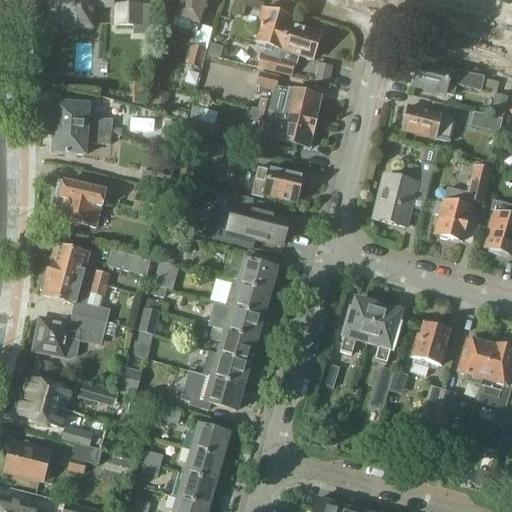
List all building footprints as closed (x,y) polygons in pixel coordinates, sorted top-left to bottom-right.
[(50,0),(51,28),(91,28),(91,9),(113,10),(113,28),(142,28),(142,5),(114,5),(114,0),(50,0)] [(198,35),(208,0),(181,0),(176,17),(173,27),(189,32),(198,35)] [(279,59),(292,22),(293,19),(267,11),(257,43),(269,46),(266,56),(262,55),(258,68),(276,73),(279,59)] [(308,27),(292,22),(279,59),(276,73),(292,77),(299,56),(314,60),(322,34),(307,30),(308,27)] [(207,50),(190,45),(185,66),(202,70),(207,50)] [(222,48),(210,45),(208,54),(220,57),(222,48)] [(484,78),(434,67),(433,68),(419,65),(414,87),(454,96),(456,86),(481,92),(484,78)] [(259,73),(256,87),(276,91),(279,77),(259,73)] [(253,107),(253,108),(315,124),(319,108),(322,109),(324,98),(290,90),(287,105),(271,101),(262,99),(260,109),(253,107)] [(155,92),(152,105),(166,108),(169,95),(155,92)] [(495,95),(491,116),(503,118),(507,97),(495,95)] [(58,105),(56,130),(110,134),(111,134),(111,133),(112,121),(88,119),(88,107),(58,105)] [(315,124),(253,108),(251,118),(266,122),(261,143),(296,151),(298,145),(312,149),(314,139),(312,139),(315,124)] [(427,113),(408,109),(402,133),(434,140),(449,143),(450,138),(452,129),(455,118),(428,112),(427,113)] [(499,134),(502,120),(473,113),(470,127),(499,134)] [(192,141),(215,147),(220,127),(192,120),(187,139),(192,141)] [(173,124),(173,135),(187,136),(187,124),(186,124),(173,124)] [(110,134),(56,130),(55,154),(85,156),(86,145),(110,146),(111,134),(110,134)] [(224,150),(215,147),(192,141),(189,155),(221,163),(224,150)] [(421,163),(419,170),(409,167),(405,183),(384,178),(374,217),(386,220),(385,224),(405,229),(413,198),(425,201),(432,173),(433,166),(421,163)] [(474,167),(471,179),(467,195),(448,190),(445,203),(444,203),(443,206),(437,204),(434,216),(441,217),(436,236),(462,242),(471,210),(470,210),(472,202),(483,205),(492,172),(474,167)] [(252,195),(264,198),(265,194),(296,201),(302,176),(269,168),(269,170),(259,168),(252,195)] [(142,171),(138,188),(166,195),(170,178),(142,171)] [(111,194),(65,182),(58,180),(49,218),(96,230),(102,206),(108,207),(111,194)] [(220,192),(217,204),(233,209),(227,232),(234,234),(231,245),(252,251),(256,239),(282,246),(288,221),(251,212),(254,201),(220,192)] [(133,212),(154,217),(156,207),(158,200),(136,196),(135,202),(133,212)] [(511,206),(495,201),(492,213),(494,213),(488,231),(491,232),(486,249),(511,256),(511,252),(511,206)] [(165,235),(162,249),(178,253),(188,255),(191,241),(165,235)] [(84,270),(89,255),(54,246),(47,272),(81,281),(84,273),(85,270),(84,270)] [(146,278),(150,262),(111,252),(107,268),(146,278)] [(234,284),(269,294),(276,269),(278,261),(249,253),(246,261),(246,260),(241,278),(237,276),(234,284)] [(167,289),(174,268),(159,263),(153,285),(167,289)] [(40,296),(73,305),(70,315),(105,325),(109,312),(98,309),(101,299),(103,299),(106,287),(90,283),(90,284),(81,281),(47,272),(40,296)] [(106,287),(109,277),(93,273),(90,283),(106,287)] [(226,306),(263,317),(269,294),(234,284),(234,285),(231,285),(226,306)] [(167,289),(153,286),(151,296),(165,299),(167,289)] [(144,310),(147,311),(157,313),(159,304),(146,300),(144,310)] [(355,338),(368,342),(378,308),(357,302),(354,313),(351,312),(343,341),(339,353),(350,357),(355,338)] [(263,317),(226,306),(219,330),(225,332),(256,341),(263,317)] [(398,314),(378,308),(368,342),(379,345),(374,362),(386,365),(397,326),(394,325),(398,314)] [(138,333),(154,337),(159,314),(143,310),(138,333)] [(70,315),(68,324),(39,319),(33,351),(64,356),(63,360),(70,361),(77,357),(79,343),(100,347),(102,337),(113,339),(116,327),(106,325),(105,325),(70,315)] [(423,325),(408,374),(425,379),(429,365),(438,368),(449,333),(423,325)] [(256,341),(225,332),(212,328),(209,340),(222,344),(218,355),(249,365),(256,341)] [(480,387),(482,381),(492,345),(479,341),(478,344),(468,341),(458,374),(467,377),(465,383),(480,387)] [(505,430),(511,411),(504,409),(510,388),(507,387),(511,367),(511,350),(505,348),(505,346),(496,343),(496,346),(492,345),(482,381),(480,387),(476,402),(497,409),(486,449),(498,453),(502,439),(504,430),(505,430)] [(202,377),(211,379),(242,389),(249,365),(218,355),(208,352),(202,377)] [(52,364),(43,362),(41,371),(57,376),(59,369),(52,367),(52,364)] [(327,366),(320,386),(332,390),(339,370),(327,366)] [(368,408),(382,412),(394,372),(380,368),(368,408)] [(124,369),(117,395),(135,399),(141,373),(124,369)] [(211,379),(188,373),(180,401),(189,404),(188,407),(208,413),(210,404),(236,411),(242,389),(211,379)] [(27,379),(22,398),(56,407),(59,398),(76,403),(78,397),(101,403),(105,389),(77,382),(74,392),(58,387),(58,385),(41,380),(40,382),(27,379)] [(436,411),(442,391),(430,387),(420,421),(427,423),(426,427),(431,428),(436,413),(436,411)] [(455,394),(442,391),(436,411),(450,414),(455,394)] [(56,407),(22,398),(18,415),(29,419),(31,422),(46,426),(48,424),(61,427),(63,419),(54,416),(56,407)] [(157,406),(154,420),(178,426),(181,412),(157,406)] [(505,430),(504,430),(502,439),(511,441),(511,411),(505,430)] [(436,413),(431,428),(429,436),(444,440),(451,416),(436,413)] [(199,426),(192,451),(222,459),(230,435),(199,426)] [(74,445),(89,448),(93,435),(64,428),(61,441),(74,445)] [(342,433),(339,445),(350,447),(353,435),(342,433)] [(51,450),(36,446),(36,445),(15,439),(7,472),(43,481),(51,450)] [(337,444),(324,441),(323,443),(322,447),(322,448),(328,450),(335,452),(335,451),(336,447),(337,444)] [(102,451),(89,448),(74,445),(67,472),(95,478),(102,451)] [(222,459),(192,451),(185,475),(215,483),(222,459)] [(147,453),(144,464),(160,468),(163,457),(147,453)] [(411,469),(410,472),(410,473),(418,476),(419,474),(419,472),(423,460),(414,457),(411,469)] [(160,468),(144,464),(141,475),(157,479),(160,468)] [(487,474),(475,471),(472,486),(484,489),(487,474)] [(185,475),(178,499),(209,507),(215,483),(185,475)] [(34,511),(35,509),(0,499),(0,511),(34,511)] [(207,511),(209,507),(178,499),(174,511),(207,511)] [(340,511),(342,507),(316,499),(312,511),(340,511)] [(131,511),(148,511),(150,504),(134,500),(131,511)]
